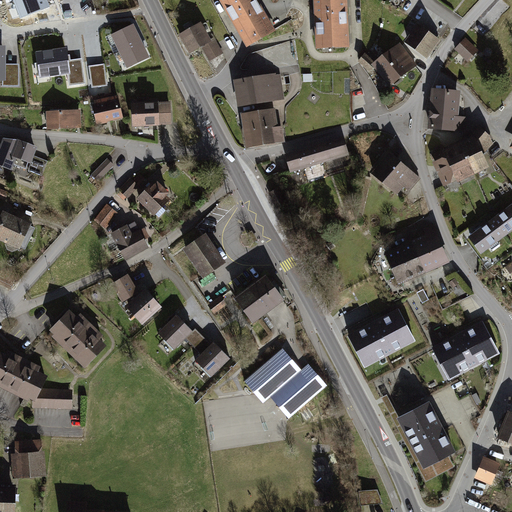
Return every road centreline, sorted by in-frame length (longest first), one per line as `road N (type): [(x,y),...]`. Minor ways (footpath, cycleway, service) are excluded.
road 1 (tertiary): [(413,511),(239,177)]
road 2 (residential): [(239,177),(145,255),(27,306),(9,301)]
road 3 (residential): [(510,329),(456,261),(415,145)]
road 4 (residential): [(9,301),(144,147)]
road 5 (tertiary): [(222,144),(149,0)]
road 6 (residential): [(386,121),(232,164)]
road 7 (residential): [(458,500),(511,364)]
road 8 (residential): [(0,129),(144,147)]
road 9 (residential): [(416,106),(490,0)]
